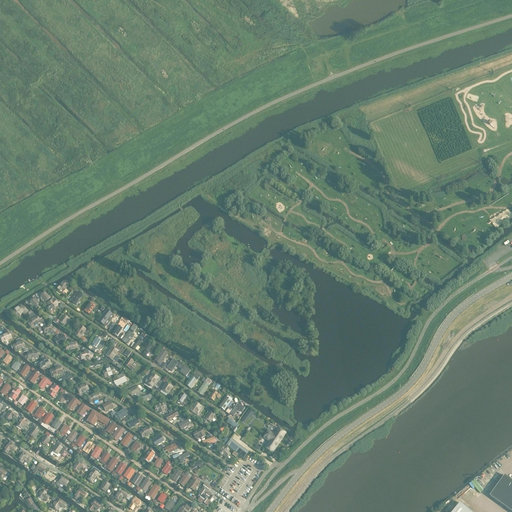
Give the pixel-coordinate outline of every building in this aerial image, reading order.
[(66,288),(69,285),(64,281),(61,285),(56,291),(61,295),(66,288)] [(41,297),(39,299),(44,304),(43,304),(44,305),(47,303),(46,302),(50,298),(45,292),(40,296),(41,297)] [(76,305),(83,296),(78,292),(70,301),(76,305)] [(40,304),(38,302),(39,301),(36,298),(35,299),(34,298),(30,302),(35,308),(40,304)] [(47,303),(44,305),(44,308),(47,311),(48,310),(50,312),(52,309),(53,310),(57,306),(52,300),(48,304),(47,303)] [(28,312),(27,310),(26,309),(20,305),(12,312),(17,318),(23,314),(25,315),(28,312)] [(103,325),(108,319),(103,315),(98,321),(103,325)] [(41,318),(39,319),(36,316),(27,323),(32,329),(39,323),(41,325),(44,322),(41,318)] [(64,326),(69,319),(64,316),(59,323),(64,326)] [(53,336),(56,331),(57,330),(50,325),(42,327),(44,334),(47,333),(49,332),(49,333),(53,336)] [(120,328),(121,327),(119,325),(117,326),(112,334),(114,336),(120,328)] [(79,339),(81,337),(85,330),(80,327),(76,333),(74,336),(79,339)] [(125,343),(131,333),(129,332),(122,341),(125,343)] [(0,339),(2,343),(12,339),(11,336),(10,333),(1,336),(1,337),(0,336),(0,339)] [(140,342),(144,336),(142,335),(132,348),(135,350),(141,342),(140,342)] [(97,347),(101,341),(96,337),(92,344),(97,347)] [(26,348),(24,345),(23,342),(14,345),(12,345),(13,347),(14,349),(15,352),(18,351),(22,349),(22,350),(26,348)] [(77,345),(76,342),(74,343),(64,345),(66,352),(66,353),(78,349),(77,345)] [(151,347),(153,344),(151,343),(149,346),(142,355),(145,357),(152,348),(151,347)] [(111,361),(113,358),(118,351),(113,348),(108,355),(106,357),(111,361)] [(154,361),(160,365),(168,354),(162,349),(154,361)] [(93,357),(93,356),(87,351),(79,354),(81,360),(86,359),(90,361),(91,360),(93,357)] [(28,360),(38,358),(37,352),(27,353),(27,356),(28,360)] [(8,355),(3,362),(8,366),(13,359),(8,355)] [(50,365),(50,362),(49,359),(39,362),(41,368),(43,369),(47,368),(46,367),(50,365)] [(135,367),(132,365),(134,362),(129,359),(124,366),(133,371),(135,367)] [(173,359),(167,368),(172,372),(177,366),(181,369),(183,366),(179,363),(173,359)] [(16,372),(21,365),(16,361),(11,368),(16,372)] [(25,365),(19,374),(24,378),(30,369),(25,365)] [(185,365),(180,372),(186,377),(191,371),(185,365)] [(52,378),(63,374),(61,370),(60,367),(51,370),(49,371),(52,378)] [(104,379),(116,375),(114,368),(102,371),(104,379)] [(35,370),(28,379),(34,383),(40,374),(35,370)] [(192,378),(186,386),(189,387),(194,380),(195,379),(198,381),(200,377),(195,374),(192,377),(192,378)] [(152,387),(153,385),(158,378),(153,375),(149,380),(147,378),(144,382),(147,384),(152,387)] [(125,377),(114,382),(116,387),(127,382),(125,377)] [(43,390),(49,381),(44,378),(38,386),(43,390)] [(202,396),(209,385),(208,384),(205,382),(202,386),(197,393),(200,395),(202,396)] [(168,394),(172,387),(166,383),(160,392),(165,395),(166,393),(168,394)] [(1,391),(7,394),(11,388),(6,384),(1,391)] [(54,384),(48,393),(53,397),(59,388),(54,384)] [(80,395),(89,390),(87,387),(86,384),(77,389),(76,389),(80,395)] [(129,395),(131,397),(141,392),(138,387),(128,392),(129,395)] [(15,400),(20,393),(14,390),(10,397),(15,400)] [(58,400),(63,404),(68,397),(63,393),(58,400)] [(90,404),(102,399),(100,396),(99,393),(90,397),(87,398),(90,404)] [(182,403),(186,397),(181,393),(177,400),(182,403)] [(212,393),(208,400),(214,403),(216,400),(219,401),(221,398),(212,393)] [(18,402),(23,406),(28,399),(22,395),(18,402)] [(222,409),(224,411),(232,401),(227,397),(224,400),(219,408),(222,409)] [(77,405),(79,406),(81,403),(73,398),(67,407),(73,411),(77,405)] [(110,410),(108,407),(112,404),(111,401),(103,406),(99,408),(101,411),(104,409),(106,412),(110,410)] [(32,413),(37,406),(31,402),(27,409),(32,413)] [(164,410),(167,409),(164,403),(153,407),(156,413),(158,412),(159,414),(165,412),(164,410)] [(201,412),(198,410),(201,406),(195,403),(191,410),(199,415),(201,412)] [(242,412),(245,408),(238,403),(235,408),(237,409),(235,411),(239,413),(240,411),(242,412)] [(86,411),(89,412),(90,409),(82,404),(76,413),(82,417),(86,411)] [(40,408),(34,416),(40,420),(45,412),(40,408)] [(120,420),(128,415),(125,412),(124,409),(116,414),(118,417),(120,420)] [(250,409),(244,416),(248,419),(253,411),(250,409)] [(109,421),(93,411),(91,410),(90,412),(91,413),(86,422),(94,426),(97,421),(106,426),(109,421)] [(19,416),(15,413),(12,413),(10,411),(5,418),(10,421),(12,418),(16,421),(19,416)] [(168,422),(173,419),(179,416),(176,411),(174,412),(165,417),(168,422)] [(210,422),(215,416),(210,412),(204,421),(206,422),(207,420),(210,422)] [(48,424),(51,420),(53,418),(48,413),(43,420),(48,424)] [(24,427),(27,429),(31,423),(23,418),(22,420),(17,426),(22,430),(24,427)] [(61,423),(57,420),(56,419),(51,426),(57,430),(61,423)] [(135,425),(139,423),(137,419),(129,423),(127,423),(130,429),(135,426),(135,425)] [(190,424),(188,420),(178,425),(180,429),(190,424)] [(237,429),(239,426),(231,421),(229,424),(235,428),(232,432),(234,433),(237,429)] [(107,430),(112,433),(117,426),(112,423),(107,430)] [(65,436),(70,429),(64,425),(59,432),(65,436)] [(117,442),(125,430),(119,426),(111,438),(117,442)] [(152,432),(150,430),(151,430),(149,427),(141,432),(139,433),(142,438),(148,434),(152,432)] [(29,435),(34,438),(38,432),(33,428),(29,435)] [(266,435),(279,444),(286,434),(278,428),(274,435),(269,431),(266,435)] [(193,434),(195,438),(199,436),(201,439),(205,436),(201,429),(193,434)] [(68,438),(73,441),(78,434),(73,431),(68,438)] [(132,438),(126,434),(120,444),(125,448),(132,438)] [(80,449),(87,439),(81,435),(74,445),(80,449)] [(151,441),(153,444),(163,438),(161,435),(151,441)] [(265,448),(272,453),(279,444),(266,435),(264,438),(269,442),(265,448)] [(46,446),(50,440),(45,436),(41,443),(46,446)] [(206,447),(216,443),(214,437),(202,442),(203,445),(204,445),(206,447)] [(226,445),(230,449),(235,442),(231,439),(226,445)] [(88,454),(95,445),(89,441),(82,450),(88,454)] [(130,449),(136,453),(141,446),(135,442),(130,449)] [(8,450),(13,453),(16,448),(10,443),(4,451),(6,453),(8,450)] [(168,454),(178,450),(177,447),(175,444),(162,450),(163,453),(167,451),(168,454)] [(57,445),(53,451),(58,455),(58,454),(61,456),(66,449),(62,446),(60,447),(57,445)] [(97,460),(103,450),(97,446),(91,456),(97,460)] [(229,452),(230,451),(228,449),(226,446),(217,452),(222,457),(223,456),(225,459),(231,455),(229,452)] [(249,453),(244,449),(239,456),(244,459),(249,453)] [(149,462),(154,455),(154,454),(149,450),(143,459),(149,462)] [(111,456),(105,452),(99,461),(105,465),(111,456)] [(178,458),(181,463),(184,461),(183,460),(190,456),(188,452),(178,458)] [(21,456),(18,461),(22,464),(24,461),(27,463),(28,464),(32,459),(31,459),(24,454),(22,457),(21,456)] [(113,458),(106,469),(111,472),(119,461),(113,458)] [(153,465),(158,469),(163,462),(158,458),(153,465)] [(192,470),(202,463),(200,461),(190,467),(192,470)] [(38,469),(43,473),(46,468),(40,463),(36,468),(32,472),(34,474),(38,469)] [(86,466),(82,463),(81,465),(77,463),(73,469),(77,473),(80,469),(82,471),(86,466)] [(121,476),(127,467),(121,463),(115,472),(121,476)] [(162,471),(167,475),(172,468),(167,465),(162,471)] [(123,478),(129,481),(135,472),(129,468),(123,478)] [(205,479),(214,472),(213,469),(203,476),(205,479)] [(92,483),(98,474),(98,473),(94,470),(91,473),(87,479),(92,483)] [(176,482),(181,475),(182,473),(176,470),(171,478),(176,482)] [(184,487),(191,478),(192,476),(186,472),(178,483),(184,487)] [(143,477),(138,473),(131,483),(137,487),(143,477)] [(511,511),(511,480),(505,476),(490,497),(511,511)] [(65,487),(68,482),(62,478),(58,483),(58,482),(56,485),(58,486),(60,484),(65,487)] [(198,484),(200,482),(195,478),(193,480),(190,485),(195,489),(198,484)] [(145,492),(152,483),(146,479),(139,488),(145,492)] [(112,490),(114,486),(111,484),(110,485),(105,482),(100,489),(105,492),(109,487),(112,490)] [(209,491),(211,488),(205,484),(203,487),(204,487),(203,489),(203,488),(199,494),(200,495),(198,497),(199,498),(197,501),(202,504),(203,502),(204,503),(204,504),(208,506),(210,502),(214,497),(211,495),(208,492),(209,491)] [(148,494),(154,498),(160,488),(154,485),(148,494)] [(80,498),(83,500),(86,495),(79,490),(73,498),(77,501),(80,498)] [(50,497),(46,495),(47,494),(43,491),(38,497),(42,500),(46,502),(50,497)] [(129,495),(124,492),(121,493),(119,492),(114,498),(119,502),(123,497),(124,498),(126,499),(129,495)] [(163,504),(167,497),(162,493),(157,500),(163,504)] [(34,503),(31,499),(31,498),(25,501),(29,507),(34,503)] [(60,507),(63,509),(66,504),(58,498),(52,507),(57,511),(60,507)] [(101,505),(99,504),(101,501),(97,498),(95,501),(91,506),(98,510),(101,505)] [(138,505),(135,503),(137,500),(134,499),(132,501),(133,501),(129,508),(134,511),(138,505)] [(165,506),(171,509),(175,503),(170,499),(165,506)]
